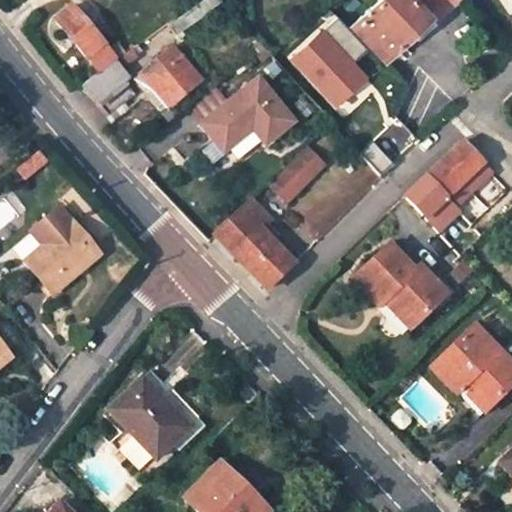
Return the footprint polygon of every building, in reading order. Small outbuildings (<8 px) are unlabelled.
[(167,32),(168,33),(174,29),(175,31),(217,0),(199,0),(163,26),(167,32)] [(377,0),(352,25),(384,58),(411,32),(418,40),(435,23),(419,6),(425,0),(377,0)] [(110,50),(72,7),(55,21),(99,73),(111,64),(117,59),(110,50)] [(359,79),(345,65),(350,60),(365,46),(336,15),(316,34),(292,56),(335,102),(359,79)] [(134,57),(167,32),(163,26),(129,51),(134,57)] [(118,45),(110,50),(117,59),(125,54),(118,45)] [(201,81),(171,47),(140,74),(149,83),(140,90),(161,115),(170,108),(201,81)] [(117,59),(122,66),(134,57),(129,51),(125,54),(117,59)] [(350,60),(345,65),(359,79),(364,74),(350,60)] [(81,86),(107,117),(135,93),(111,64),(99,73),(81,86)] [(132,81),(140,90),(149,83),(140,74),(132,81)] [(292,123),(258,80),(200,125),(223,153),(252,129),(264,145),(292,123)] [(173,111),(170,108),(161,115),(164,118),(173,111)] [(164,118),(168,122),(176,115),(173,111),(164,118)] [(490,174),(460,143),(404,195),(424,217),(440,202),(453,216),(454,220),(463,229),(469,223),(445,197),(460,182),(471,193),(490,174)] [(286,202),(323,166),(305,149),(269,185),(286,202)] [(262,225),(270,217),(253,199),(241,210),(258,228),(262,225)] [(52,293),(97,255),(57,209),(29,233),(43,247),(26,261),(52,293)] [(265,290),(292,264),(268,239),(258,228),(241,210),(215,235),(265,290)] [(272,236),(262,225),(258,228),(268,239),(272,236)] [(392,240),(388,245),(413,271),(417,266),(392,240)] [(388,245),(353,278),(379,305),(384,301),(388,297),(414,324),(445,294),(417,266),(413,271),(388,245)] [(409,328),(414,324),(388,297),(384,301),(409,328)] [(475,326),(432,368),(456,394),(461,388),(468,381),(491,405),(511,384),(511,364),(505,357),(475,326)] [(0,362),(8,356),(0,346),(0,362)] [(149,371),(108,410),(154,459),(196,420),(149,371)] [(483,412),(491,405),(468,381),(461,388),(483,412)] [(511,449),(509,452),(498,462),(509,475),(511,472),(511,449)] [(266,511),(222,466),(185,502),(195,511),(266,511)] [(140,511),(152,501),(143,492),(123,511),(140,511)] [(46,511),(67,511),(53,498),(43,508),(46,511)]
